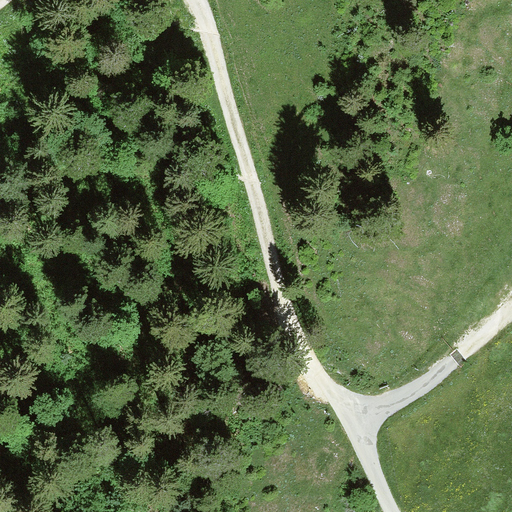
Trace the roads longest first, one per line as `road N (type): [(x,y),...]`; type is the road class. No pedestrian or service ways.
road 1 (track): [(191,0),(207,27),(306,350),(347,414)]
road 2 (track): [(511,303),(405,393),(347,414)]
